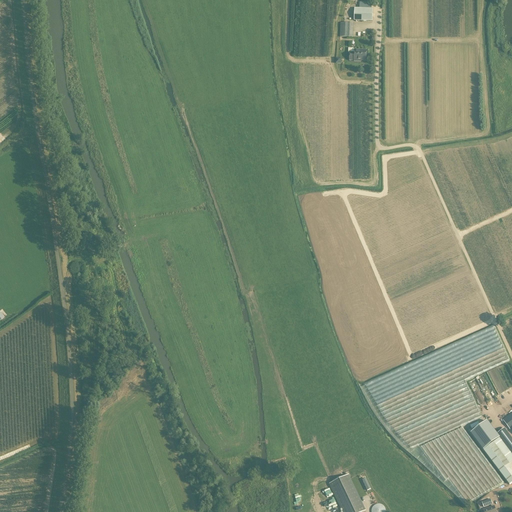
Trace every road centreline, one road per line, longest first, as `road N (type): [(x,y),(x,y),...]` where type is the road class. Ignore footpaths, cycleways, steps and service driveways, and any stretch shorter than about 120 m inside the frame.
road 1 (residential): [(22,0),(68,350),(71,423),(59,511)]
road 2 (unclassified): [(511,358),(420,154),(376,146),(373,50)]
